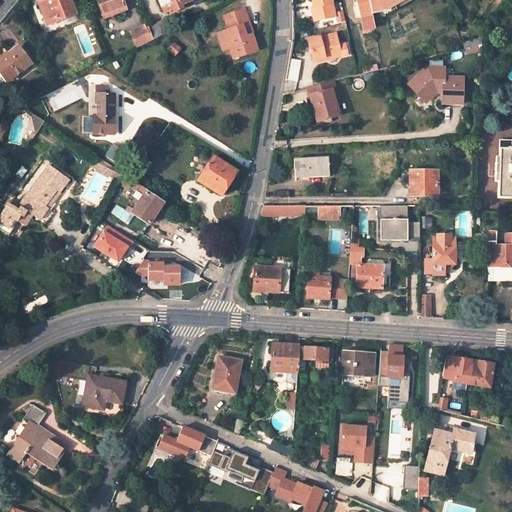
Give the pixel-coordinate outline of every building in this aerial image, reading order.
[(45,0),(38,3),(48,27),(77,16),(70,0),(45,0)] [(97,0),(104,18),(126,9),(122,0),(97,0)] [(182,5),(190,1),(189,0),(157,0),(163,13),(170,9),(171,14),(183,8),(182,5)] [(337,18),(332,0),(313,0),(314,3),(316,2),(317,7),(315,7),(315,9),(313,9),(316,23),(337,18)] [(367,0),(357,0),(362,19),(365,33),(375,31),(371,16),(367,0)] [(367,0),(371,16),(384,13),(410,0),(367,0)] [(241,7),(221,15),(226,29),(218,32),(221,41),(226,39),(228,47),(233,58),(256,49),(250,33),(248,34),(244,23),(247,22),(241,7)] [(169,32),(164,20),(148,28),(149,29),(153,40),(169,32)] [(131,32),(137,48),(153,40),(149,29),(146,29),(145,27),(131,32)] [(218,32),(216,32),(219,41),(222,50),(228,47),(226,39),(221,41),(218,32)] [(343,58),(341,48),(338,36),(310,43),(314,62),(326,60),(326,62),(343,58)] [(181,49),(173,42),(169,47),(177,54),(181,49)] [(485,42),(472,45),(464,47),(466,53),(484,49),(485,42)] [(349,57),(347,47),(341,48),(343,58),(349,57)] [(18,48),(0,60),(0,72),(7,82),(31,65),(18,48)] [(298,84),(301,64),(291,62),(287,82),(298,84)] [(380,74),(379,69),(364,72),(366,78),(380,74)] [(464,108),(465,82),(446,81),(447,72),(431,71),(412,89),(423,100),(429,95),(434,100),(439,95),(445,96),(444,107),(464,108)] [(331,76),(308,82),(310,91),(333,85),(331,76)] [(108,92),(108,85),(97,85),(97,115),(94,115),(94,133),(114,133),(114,92),(108,92)] [(341,119),(333,85),(310,91),(318,124),(341,119)] [(423,100),(428,106),(434,100),(429,95),(423,100)] [(484,119),(483,132),(491,133),(491,120),(484,119)] [(126,149),(113,142),(106,155),(119,162),(126,149)] [(511,144),(499,145),(498,167),(494,167),(494,181),(498,181),(497,201),(511,201),(511,144)] [(99,167),(103,159),(98,155),(93,163),(99,167)] [(200,179),(221,193),(236,170),(214,156),(200,179)] [(114,165),(103,159),(99,167),(110,173),(114,165)] [(306,176),(306,179),(329,178),(329,159),(294,161),(295,176),(306,176)] [(9,199),(2,211),(17,221),(18,220),(27,226),(33,214),(41,219),(49,207),(46,205),(57,189),(61,191),(70,178),(49,163),(19,205),(9,199)] [(124,172),(114,165),(110,173),(121,178),(124,172)] [(131,186),(137,189),(141,183),(124,172),(121,178),(119,181),(129,188),(131,186)] [(406,184),(406,196),(434,197),(435,173),(409,173),(409,184),(406,184)] [(146,191),(148,188),(141,183),(137,189),(133,195),(140,199),(146,191)] [(49,207),(61,191),(57,189),(46,205),(49,207)] [(163,202),(146,191),(140,199),(128,218),(126,217),(124,220),(143,232),(163,202)] [(304,208),(305,206),(263,206),(260,216),(304,217),(304,208)] [(419,238),(419,207),(379,208),(379,220),(379,241),(407,241),(407,238),(419,238)] [(304,217),(319,217),(320,219),(339,219),(339,209),(304,208),(304,217)] [(17,221),(2,211),(0,214),(0,228),(9,234),(17,221)] [(134,240),(109,224),(95,244),(118,260),(123,252),(127,246),(129,248),(134,240)] [(494,246),(495,232),(486,231),(486,235),(472,235),(472,243),(486,242),(487,280),(511,281),(511,266),(511,233),(503,233),(503,246),(494,246)] [(442,277),(452,265),(452,250),(452,240),(448,240),(448,237),(435,237),(435,240),(431,240),(431,261),(424,262),(425,277),(442,277)] [(358,249),(351,249),(350,258),(363,259),(364,249),(358,249)] [(350,265),(358,266),(363,266),(363,259),(350,258),(350,265)] [(179,285),(180,267),(164,267),(164,263),(149,262),(149,259),(144,259),(135,271),(140,274),(148,275),(148,279),(163,280),(168,284),(179,285)] [(308,281),(304,280),(304,287),(308,288),(308,298),(329,300),(329,298),(349,299),(349,281),(330,280),(330,278),(320,278),(321,271),(310,271),(311,266),(301,266),(300,277),(309,277),(308,281)] [(382,268),(363,266),(358,266),(356,289),(381,290),(382,268)] [(254,291),(278,293),(279,269),(256,268),(254,291)] [(422,298),(422,314),(430,314),(430,298),(422,298)] [(299,360),(300,348),(300,347),(272,345),(270,372),(298,374),(299,360)] [(380,366),(387,366),(387,377),(401,378),(402,371),(403,346),(389,345),(388,353),(381,352),(380,366)] [(300,348),(299,360),(306,361),(314,361),(313,369),(325,370),(326,363),(332,363),(333,351),(300,348)] [(343,375),(345,375),(364,377),(364,375),(373,375),(374,356),(366,355),(366,354),(344,353),(343,375)] [(218,358),(213,390),(236,394),(240,362),(218,358)] [(471,360),(458,358),(457,360),(446,358),(442,377),(453,379),(453,382),(466,384),(471,360)] [(306,361),(299,360),(298,374),(305,375),(306,361)] [(494,365),(471,360),(466,384),(488,389),(494,365)] [(96,377),(98,367),(67,361),(62,362),(59,376),(88,381),(83,406),(104,410),(106,400),(122,404),(126,383),(96,377)] [(387,366),(380,366),(378,387),(388,388),(387,402),(408,403),(410,374),(405,374),(405,371),(402,371),(401,378),(387,377),(387,366)] [(297,396),(288,394),(286,411),(295,412),(297,396)] [(408,403),(387,402),(387,409),(407,410),(408,403)] [(472,402),(470,411),(480,413),(482,405),(472,402)] [(445,405),(437,403),(435,409),(444,411),(445,405)] [(68,447),(38,426),(47,413),(34,404),(23,419),(30,424),(23,435),(21,434),(10,450),(22,458),(26,453),(27,453),(30,449),(35,453),(34,454),(44,461),(45,459),(55,466),(68,447)] [(480,413),(470,411),(469,417),(488,422),(490,416),(480,413)] [(373,464),(375,437),(366,436),(366,427),(343,426),(341,446),(360,447),(359,462),(373,464)] [(218,442),(183,427),(177,441),(164,435),(159,448),(186,459),(191,448),(212,457),(218,442)] [(447,433),(453,434),(450,445),(454,446),(453,449),(470,453),(471,447),(472,447),(473,442),(472,441),(474,434),(449,428),(447,433)] [(425,471),(443,475),(450,445),(453,434),(447,433),(434,430),(425,471)] [(274,442),(272,449),(292,457),(293,450),(274,442)] [(328,460),(329,446),(321,445),(320,459),(328,460)] [(359,462),(360,447),(341,446),(341,450),(356,451),(355,462),(359,462)] [(249,458),(228,449),(225,456),(220,468),(231,472),(228,478),(242,484),(244,478),(255,482),(251,490),(265,496),(269,486),(273,478),(259,472),(260,471),(246,465),(248,461),(249,458)] [(210,464),(220,468),(225,456),(215,452),(210,464)] [(307,456),(304,464),(316,469),(320,461),(307,456)] [(259,472),(273,478),(275,473),(248,461),(246,465),(260,471),(259,472)] [(275,473),(273,478),(269,486),(279,490),(276,496),(291,502),(292,500),(304,504),(306,509),(304,511),(323,511),(328,503),(320,500),(324,491),(315,487),(314,489),(307,486),(299,483),(298,485),(284,479),(287,473),(277,468),(275,473)] [(418,470),(404,469),(403,492),(417,493),(418,470)] [(428,478),(418,477),(418,496),(427,496),(428,478)] [(147,511),(149,508),(133,501),(128,511),(147,511)]
